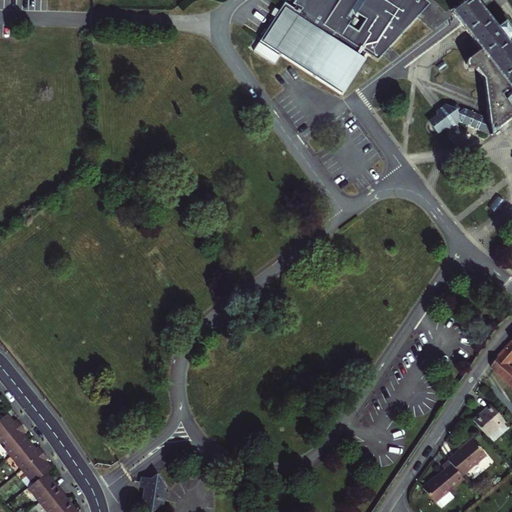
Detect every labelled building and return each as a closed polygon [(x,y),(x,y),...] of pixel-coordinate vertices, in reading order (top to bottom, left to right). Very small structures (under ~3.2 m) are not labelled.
[(296,0),(294,5),(297,7),(295,10),(285,4),(280,13),(276,19),(261,43),(343,94),(366,58),(365,57),(368,52),(379,59),(427,0),(296,0)] [(511,56),(502,44),(509,38),(499,25),(492,31),(471,0),(470,0),(451,15),(474,45),(478,51),(466,60),(465,62),(464,63),(464,64),(464,66),(465,67),(466,68),(467,69),(468,70),(477,82),(481,117),(456,107),(454,108),(450,102),(447,104),(440,101),(431,108),(432,116),(430,118),(429,116),(426,119),(433,127),(436,125),(434,124),(437,122),(444,125),(452,119),(453,119),(484,131),(497,121),(504,115),(511,109),(511,56)] [(439,51),(429,58),(433,63),(443,55),(439,51)] [(431,108),(440,101),(435,100),(428,91),(423,95),(430,104),(431,108)] [(452,119),(444,125),(449,127),(456,137),(461,133),(454,124),(452,119)] [(123,178),(109,188),(130,215),(144,215),(162,202),(166,187),(146,160),(132,171),(132,172),(132,173),(132,174),(132,175),(133,175),(133,176),(134,177),(134,178),(129,182),(129,181),(128,181),(128,180),(127,180),(127,179),(126,179),(125,178),(124,178),(123,178)] [(511,340),(502,351),(511,359),(511,340)] [(497,357),(507,365),(511,359),(502,351),(500,353),(497,357)] [(511,369),(507,365),(497,357),(491,365),(494,372),(511,387),(511,369)] [(473,421),(486,436),(504,421),(490,406),(473,421)] [(0,419),(0,442),(19,426),(15,421),(12,423),(5,416),(0,419)] [(0,443),(10,456),(27,443),(21,435),(24,432),(19,426),(0,442),(0,443)] [(471,439),(447,460),(448,460),(461,476),(485,455),(471,439)] [(34,451),(27,443),(10,456),(21,470),(42,454),(37,448),(34,451)] [(42,454),(21,470),(32,483),(44,474),(49,470),(43,462),(47,460),(42,454)] [(435,503),(463,479),(461,476),(448,460),(441,466),(444,469),(422,488),(435,503)] [(32,483),(27,487),(39,502),(56,489),(44,474),(32,483)] [(147,490),(145,502),(152,511),(154,511),(165,504),(165,500),(166,492),(167,486),(159,475),(152,480),(147,479),(145,481),(143,485),(144,489),(147,490)] [(56,489),(39,502),(47,511),(55,511),(67,502),(56,489)] [(74,511),(67,502),(55,511),(74,511)]
